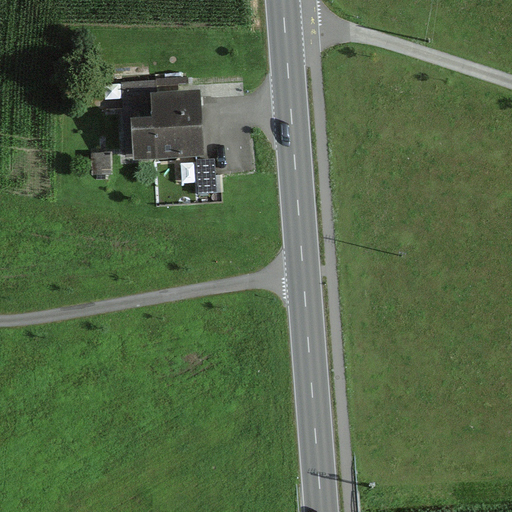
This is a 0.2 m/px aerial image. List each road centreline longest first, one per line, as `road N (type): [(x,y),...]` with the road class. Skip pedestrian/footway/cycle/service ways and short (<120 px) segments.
road 1 (secondary): [(284,0),(322,511)]
road 2 (track): [(304,274),(0,323)]
